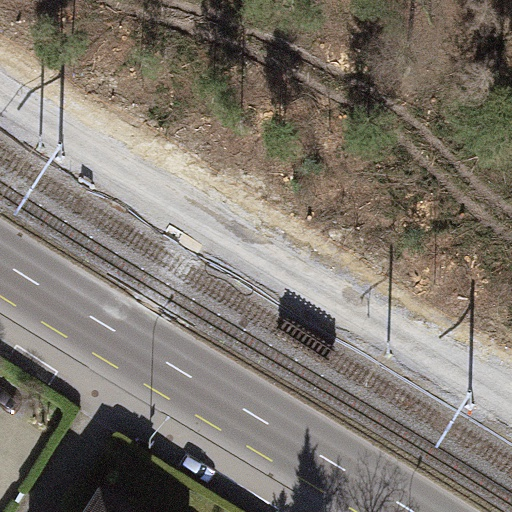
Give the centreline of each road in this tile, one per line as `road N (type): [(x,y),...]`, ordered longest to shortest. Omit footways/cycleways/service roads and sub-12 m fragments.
road 1 (secondary): [(0,259),(412,511)]
road 2 (unknown): [(144,349),(49,511)]
